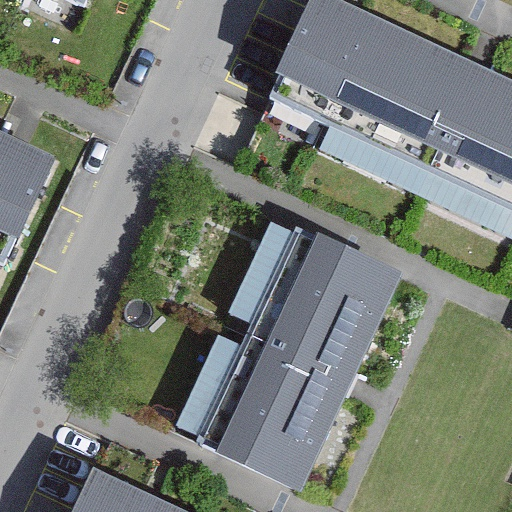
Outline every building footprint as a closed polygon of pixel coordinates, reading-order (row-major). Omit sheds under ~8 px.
[(115,0),(36,0),(102,30),(115,0)] [(511,86),(323,0),(314,0),(268,100),(511,212),(511,86)] [(73,169),(0,134),(0,276),(20,286),(73,169)] [(399,273),(297,225),(195,444),(297,492),(399,273)] [(158,511),(164,501),(111,478),(95,511),(158,511)] [(188,511),(164,501),(158,511),(188,511)]
